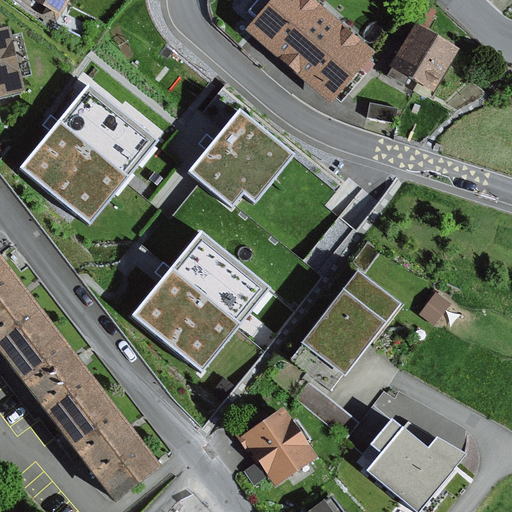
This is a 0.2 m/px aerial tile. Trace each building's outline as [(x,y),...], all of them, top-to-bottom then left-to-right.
[(24,0),(45,10),(42,16),(56,23),(68,0),(24,0)] [(308,0),(272,0),(244,33),(329,106),(373,55),(308,0)] [(456,52),(413,27),(389,68),(432,93),(456,52)] [(0,98),(20,94),(5,30),(0,31),(0,98)] [(153,145),(85,90),(55,127),(19,171),(87,226),(153,145)] [(369,105),(366,120),(393,125),(396,110),(369,105)] [(209,146),(188,172),(231,207),(241,195),(255,206),(292,159),(235,113),(209,146)] [(132,317),(199,371),(265,289),(198,235),(164,277),(132,317)] [(0,267),(0,361),(0,362),(46,327),(0,267)] [(399,306),(356,273),(300,346),(343,379),(399,306)] [(434,295),(419,316),(434,327),(450,306),(434,295)] [(103,400),(46,327),(0,362),(57,435),(103,400)] [(309,384),(295,400),(345,440),(358,424),(309,384)] [(158,470),(103,400),(57,435),(113,506),(158,470)] [(252,421),(232,434),(246,454),(250,453),(275,488),(316,459),(280,409),(256,426),(252,421)] [(366,472),(413,511),(418,511),(464,458),(434,441),(425,451),(388,422),(370,447),(380,454),(366,472)] [(331,511),(323,501),(308,511),(331,511)]
